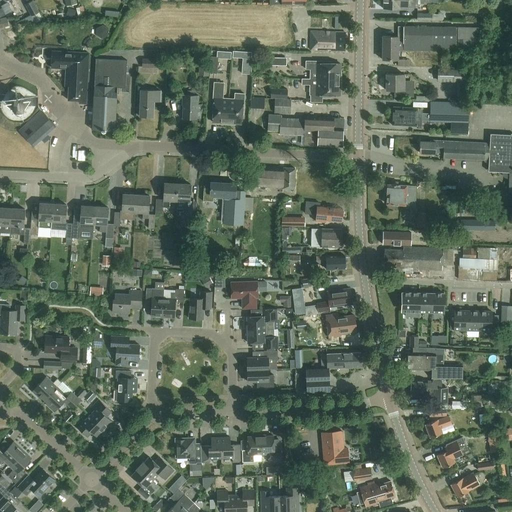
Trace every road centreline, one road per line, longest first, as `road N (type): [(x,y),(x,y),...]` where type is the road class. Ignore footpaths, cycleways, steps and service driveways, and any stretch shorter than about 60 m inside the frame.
road 1 (residential): [(356,159),(130,147)]
road 2 (residential): [(130,147),(79,133),(40,82),(0,59)]
road 3 (tertiary): [(356,159),(361,0)]
road 4 (residential): [(233,411),(389,398)]
road 5 (residential): [(511,286),(365,280)]
road 6 (residential): [(0,174),(93,178),(130,147)]
road 7 (tertiary): [(436,511),(389,398)]
road 8 (tertiary): [(365,280),(356,159)]
road 9 (tertiary): [(389,398),(365,280)]
